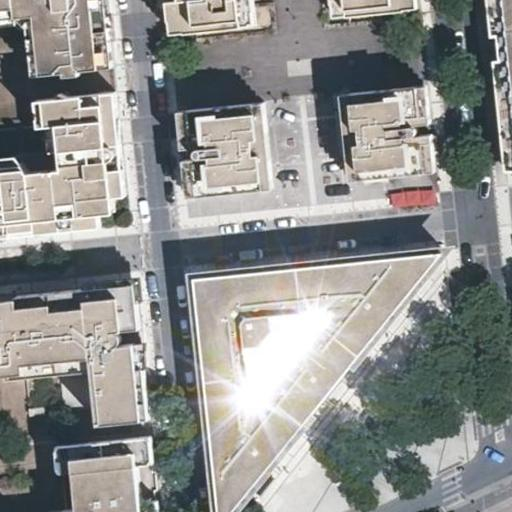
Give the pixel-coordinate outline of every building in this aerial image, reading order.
[(0,0),(0,25),(21,24),(31,23),(32,38),(34,75),(38,74),(39,80),(60,77),(60,72),(113,67),(108,12),(106,0),(0,0)] [(181,0),(182,1),(166,3),(170,38),(257,28),(253,0),(181,0)] [(330,0),(331,2),(347,1),(348,18),(403,13),(401,0),(330,0)] [(418,12),(416,0),(401,0),(403,13),(418,12)] [(511,0),(488,0),(492,37),(499,36),(507,36),(510,60),(501,61),(495,61),(505,168),(511,168),(511,0)] [(347,1),(331,2),(333,20),(348,18),(347,1)] [(21,24),(32,38),(31,23),(21,24)] [(507,36),(499,36),(501,61),(510,60),(507,36)] [(426,88),(416,89),(417,99),(427,98),(426,88)] [(353,96),(354,107),(343,107),(350,171),(361,170),(362,181),(425,174),(424,164),(434,163),(431,136),(414,138),(414,135),(418,134),(420,133),(420,132),(420,130),(418,129),(413,129),(413,127),(430,125),(427,98),(417,99),(416,89),(353,96)] [(0,238),(35,234),(35,227),(60,225),(60,221),(74,219),(75,230),(101,228),(100,214),(117,213),(115,198),(127,197),(121,145),(112,146),(109,121),(118,120),(116,92),(38,100),(41,128),(49,126),(57,125),(58,138),(60,153),(62,170),(30,173),(24,162),(0,164),(0,238)] [(354,107),(353,96),(342,97),(343,107),(354,107)] [(266,105),(177,113),(181,150),(200,148),(200,150),(196,151),(194,153),(194,155),(194,157),(196,158),(198,158),(200,159),(201,160),(182,162),(185,189),(196,188),(197,198),(263,192),(262,180),(273,179),(266,105)] [(112,146),(121,145),(118,120),(109,121),(112,146)] [(57,125),(49,126),(50,139),(58,138),(57,125)] [(60,153),(58,138),(50,139),(52,154),(60,153)] [(0,164),(24,162),(20,155),(0,157),(0,164)] [(435,173),(434,163),(424,164),(425,174),(435,173)] [(361,170),(350,171),(351,182),(362,181),(361,170)] [(262,180),(263,192),(273,190),(273,179),(262,180)] [(196,188),(185,189),(186,199),(197,198),(196,188)] [(35,227),(35,234),(75,230),(74,219),(60,221),(60,225),(35,227)] [(443,252),(195,278),(207,399),(218,511),(228,511),(271,461),(290,438),(392,315),(422,279),(443,252)] [(0,380),(93,371),(97,412),(122,412),(131,422),(148,420),(143,369),(131,370),(129,350),(142,349),(136,285),(16,297),(17,303),(0,304),(0,380)] [(142,359),(142,349),(129,350),(131,370),(143,369),(142,359)] [(44,410),(29,411),(29,418),(44,417),(44,410)] [(62,511),(156,511),(156,504),(141,505),(140,465),(152,465),(150,437),(136,439),(56,447),(57,473),(75,472),(77,511),(62,511)]
